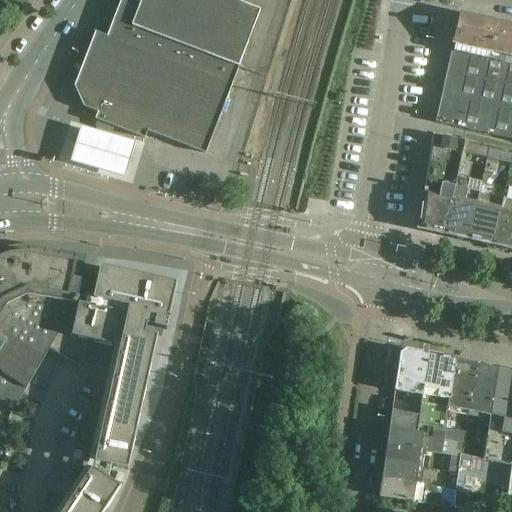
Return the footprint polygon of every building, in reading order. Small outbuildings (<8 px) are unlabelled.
[(124,0),(109,40),(106,39),(95,34),(74,88),(83,108),(99,114),(96,121),(144,139),(146,135),(147,133),(205,155),(261,11),(232,0),(124,0)] [(511,26),(459,14),(435,122),(435,124),(511,140),(511,26)] [(136,141),(82,124),(71,159),(125,177),(136,141)] [(432,135),(431,141),(424,191),(453,195),(455,186),(456,186),(462,154),(464,145),(465,143),(432,135)] [(490,151),(464,145),(462,154),(487,159),(487,160),(488,160),(490,151)] [(511,160),(511,155),(490,151),(488,160),(511,165),(511,160)] [(455,186),(453,195),(444,236),(469,242),(480,195),(456,189),(456,186),(455,186)] [(453,195),(424,191),(419,225),(423,231),(444,236),(453,195)] [(503,200),(480,195),(469,242),(493,247),(503,200)] [(511,202),(503,200),(493,247),(511,251),(511,202)] [(94,275),(73,271),(75,260),(74,260),(73,265),(59,263),(59,257),(45,254),(29,252),(13,252),(0,256),(0,371),(2,374),(0,376),(0,403),(12,412),(49,350),(76,305),(83,293),(94,275)] [(93,302),(167,318),(168,318),(169,319),(176,285),(100,268),(93,302)] [(122,315),(76,305),(49,350),(84,371),(84,370),(90,343),(114,348),(115,348),(122,315)] [(124,331),(113,377),(94,464),(99,465),(107,467),(111,468),(128,472),(147,385),(157,338),(161,339),(163,331),(166,332),(168,322),(167,322),(166,322),(156,320),(154,326),(146,324),(146,326),(145,327),(146,327),(158,330),(156,338),(144,335),(125,331),(124,331)] [(411,395),(409,414),(419,416),(420,406),(425,369),(428,355),(406,351),(400,355),(394,393),(411,395)] [(454,361),(428,355),(425,369),(420,406),(419,416),(416,434),(423,436),(442,440),(444,431),(447,414),(445,414),(454,361)] [(457,359),(456,361),(454,361),(445,414),(447,414),(466,417),(475,365),(464,362),(463,360),(457,359)] [(480,363),(478,366),(475,365),(466,417),(488,421),(497,369),(486,367),(485,364),(480,363)] [(486,452),(484,461),(511,466),(511,463),(511,372),(497,369),(488,421),(490,421),(486,452)] [(391,412),(389,428),(416,434),(419,416),(409,414),(391,412)] [(416,434),(389,428),(386,446),(426,452),(426,454),(450,457),(459,459),(460,457),(460,453),(462,453),(463,448),(464,443),(442,440),(423,436),(416,434)] [(466,435),(444,431),(442,440),(464,443),(466,435)] [(426,452),(386,446),(384,463),(418,468),(420,456),(425,457),(426,454),(426,452)] [(460,457),(484,461),(486,452),(463,448),(462,453),(460,453),(460,457)] [(459,459),(450,457),(448,473),(457,475),(459,459)] [(418,468),(384,463),(381,480),(416,485),(418,468)] [(92,471),(64,511),(105,511),(120,489),(108,481),(102,478),(96,473),(92,471)] [(416,485),(381,480),(379,498),(413,503),(416,485)] [(440,508),(452,510),(455,491),(443,490),(440,508)]
